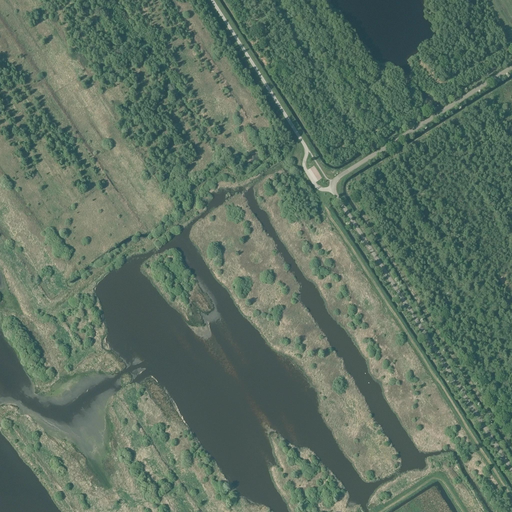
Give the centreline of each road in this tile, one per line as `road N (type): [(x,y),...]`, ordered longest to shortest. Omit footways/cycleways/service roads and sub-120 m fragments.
road 1 (unclassified): [(511,470),(332,188)]
road 2 (unclassified): [(332,188),(319,189),(306,172),(306,148),(211,0)]
road 3 (unclassified): [(332,188),(336,178),(511,67)]
